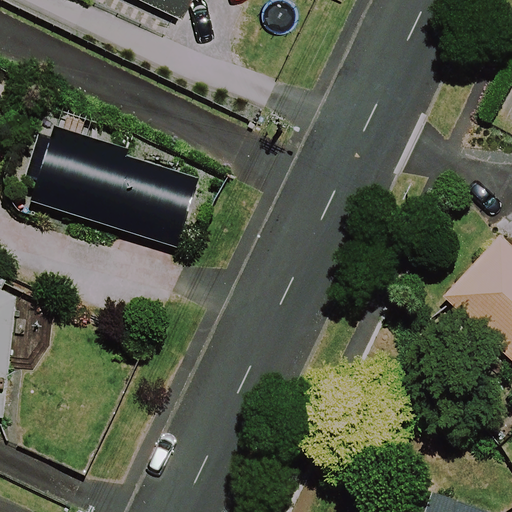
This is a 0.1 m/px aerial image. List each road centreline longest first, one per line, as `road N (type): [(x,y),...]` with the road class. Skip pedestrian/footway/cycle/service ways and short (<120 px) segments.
road 1 (residential): [(428,0),(181,511)]
road 2 (unknown): [(335,192),(0,36)]
